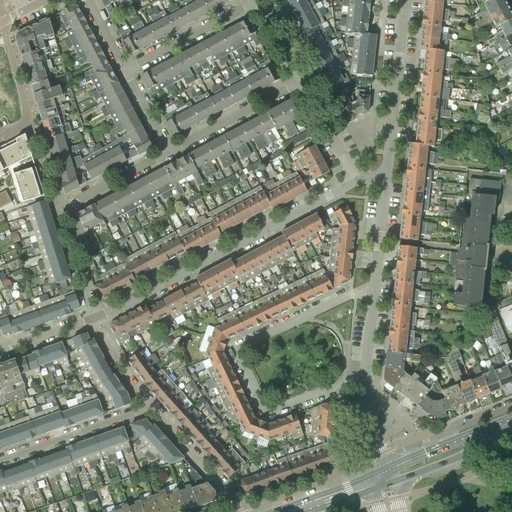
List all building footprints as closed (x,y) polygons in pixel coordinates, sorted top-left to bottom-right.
[(101,0),(111,20),(117,17),(110,4),(114,2),(112,0),(101,0)] [(125,13),(130,10),(124,0),(112,0),(114,2),(118,0),(125,13)] [(124,0),(130,10),(134,8),(129,0),(124,0)] [(201,17),(191,0),(186,0),(182,2),(185,8),(193,22),(201,17)] [(191,0),(201,17),(210,13),(203,0),(200,0),(198,1),(197,0),(191,0)] [(203,0),(210,13),(218,8),(213,0),(203,0)] [(213,0),(218,8),(227,4),(224,0),(213,0)] [(295,15),(316,5),(315,4),(313,0),(302,0),(291,6),(295,15)] [(470,18),(472,25),(507,7),(503,0),(490,0),(478,7),(481,12),(470,18)] [(347,13),(369,15),(370,5),(343,2),(342,6),(348,7),(347,13)] [(424,14),(448,17),(449,12),(449,11),(443,10),(443,4),(425,2),(424,14)] [(183,27),(193,22),(185,8),(180,11),(176,3),(172,6),(183,27)] [(64,24),(81,14),(77,7),(73,5),(62,11),(65,17),(61,19),(64,24)] [(300,24),(326,11),(323,6),(318,9),(316,5),(295,15),(300,24)] [(174,31),(183,27),(172,6),(168,8),(172,15),(167,18),(174,31)] [(165,36),(174,31),(167,18),(164,12),(160,14),(156,7),(152,10),(165,36)] [(490,31),(495,29),(511,19),(511,15),(507,7),(472,25),(473,31),(474,32),(487,25),(490,31)] [(157,41),(165,36),(152,10),(147,12),(154,25),(150,27),(157,41)] [(305,32),(322,25),(325,23),(322,17),(328,14),(326,11),(300,24),(305,32)] [(157,41),(150,27),(145,29),(138,17),(137,17),(135,13),(132,15),(148,45),(157,41)] [(341,21),(368,25),(369,15),(347,13),(347,18),(341,17),(341,21)] [(64,24),(59,26),(62,31),(66,29),(70,27),(72,31),(86,23),(81,14),(64,24)] [(423,26),(441,27),(441,21),(448,22),(448,17),(424,14),(423,26)] [(139,50),(148,45),(132,15),(128,16),(131,21),(130,21),(136,34),(131,36),(139,50)] [(489,46),(493,44),(511,34),(511,19),(495,29),(498,33),(493,35),(494,37),(487,42),(489,46)] [(37,51),(45,48),(43,41),(46,40),(46,41),(54,38),(54,36),(49,20),(30,28),(37,51)] [(256,46),(260,44),(247,20),(238,24),(249,44),(254,42),(256,46)] [(362,34),(367,35),(368,25),(341,21),(340,26),(346,27),(345,33),(354,34),(362,35),(362,34)] [(69,38),(64,41),(66,45),(90,32),(86,23),(72,31),(66,34),(69,38)] [(244,47),(249,44),(238,24),(230,29),(243,54),(247,52),(244,47)] [(301,34),(306,43),(331,30),(329,26),(324,29),(322,25),(305,32),(301,34)] [(422,38),(446,40),(446,34),(440,34),(441,27),(423,26),(422,38)] [(21,55),(37,51),(30,28),(18,34),(16,39),(21,55)] [(239,56),(243,54),(230,29),(221,33),(232,53),(236,51),(239,56)] [(311,52),(331,42),(328,37),(333,34),(331,30),(306,43),(311,52)] [(139,50),(131,36),(128,31),(120,35),(130,55),(139,50)] [(90,32),(66,45),(68,49),(73,46),(75,51),(76,51),(95,41),(90,32)] [(227,56),(232,53),(221,33),(212,38),(225,63),(229,61),(227,56)] [(347,43),(375,46),(376,36),(367,35),(362,34),(362,35),(354,34),(354,39),(348,38),(347,43)] [(501,48),(503,53),(511,48),(511,34),(493,44),(497,50),(501,48)] [(221,66),(225,63),(212,38),(203,43),(211,58),(213,63),(219,60),(221,66)] [(426,50),(438,51),(439,45),(445,46),(446,40),(422,38),(420,50),(426,50)] [(78,55),(73,58),(75,62),(78,61),(100,49),(95,41),(76,51),(78,55)] [(315,62),(316,61),(336,51),(341,48),(339,44),(333,47),(331,42),(311,52),(310,52),(315,62)] [(207,60),(211,58),(203,43),(194,48),(206,69),(210,67),(207,60)] [(352,54),(374,56),(375,46),(347,43),(347,47),(353,48),(352,54)] [(37,51),(21,55),(25,67),(42,62),(47,61),(45,55),(48,54),(47,51),(49,50),(49,47),(48,47),(45,48),(37,51)] [(202,72),(206,69),(194,48),(186,52),(194,67),(198,65),(202,72)] [(497,64),(499,69),(511,62),(511,48),(503,53),(502,54),(505,59),(497,64)] [(100,49),(78,61),(80,66),(85,63),(88,61),(90,64),(104,57),(100,49)] [(425,62),(449,65),(449,59),(443,58),(444,51),(438,51),(426,50),(425,62)] [(316,61),(320,69),(345,56),(343,53),(338,55),(336,51),(316,61)] [(177,57),(191,84),(196,81),(190,69),(194,67),(186,52),(177,57)] [(351,64),(373,66),(374,56),(352,54),(352,59),(347,58),(347,60),(347,61),(348,64),(351,64)] [(325,79),(340,71),(345,69),(342,63),(347,60),(345,56),(320,69),(325,79)] [(92,69),(85,73),(87,78),(109,66),(104,57),(90,64),(92,69)] [(187,86),(191,84),(177,57),(168,62),(179,82),(183,79),(187,86)] [(271,84),(263,71),(259,73),(250,57),(246,59),(262,89),(271,84)] [(253,94),(262,89),(246,59),(241,62),(246,71),(244,72),(245,74),(243,75),(253,94)] [(263,71),(271,84),(279,80),(269,60),(260,65),(263,71)] [(42,62),(25,67),(28,76),(53,69),(51,64),(43,67),(42,62)] [(174,84),(179,82),(168,62),(160,66),(173,91),(177,89),(174,84)] [(424,74),(442,76),(442,69),(448,70),(448,69),(449,65),(425,62),(424,74)] [(511,77),(511,76),(511,62),(499,69),(502,75),(509,71),(511,77)] [(350,74),(372,76),(373,66),(351,64),(350,74)] [(87,78),(84,79),(86,83),(92,80),(94,85),(113,75),(109,66),(87,78)] [(169,93),(173,91),(160,66),(150,71),(160,91),(166,88),(169,93)] [(53,69),(28,76),(31,86),(47,80),(46,76),(54,74),(54,72),(56,71),(55,68),(53,69)] [(156,93),(160,91),(150,71),(141,76),(155,101),(159,98),(156,93)] [(330,88),(338,84),(340,89),(351,83),(346,74),(342,76),(340,71),(325,79),(330,88)] [(244,98),(253,94),(243,75),(237,77),(235,72),(231,74),(244,98)] [(235,103),(244,98),(231,74),(227,76),(230,81),(225,84),(228,90),(235,103)] [(422,86),(446,88),(447,83),(447,82),(441,82),(442,76),(424,74),(422,86)] [(97,89),(91,92),(93,96),(118,83),(113,75),(94,85),(97,89)] [(31,86),(33,94),(62,86),(61,81),(49,85),(47,80),(31,86)] [(99,93),(103,102),(122,91),(118,83),(99,93)] [(226,108),(235,103),(228,90),(224,92),(219,84),(215,87),(226,108)] [(62,86),(33,94),(36,103),(64,96),(68,94),(65,85),(62,86)] [(421,97),(446,100),(448,100),(449,88),(446,88),(422,86),(421,97)] [(218,112),(226,108),(215,87),(211,89),(215,97),(211,99),(218,112)] [(218,112),(211,99),(208,93),(203,96),(199,89),(196,91),(209,117),(218,112)] [(352,108),(356,116),(360,114),(364,115),(368,112),(370,97),(369,97),(369,91),(358,90),(356,105),(355,106),(352,108)] [(103,102),(108,110),(127,100),(122,91),(103,102)] [(200,122),(209,117),(196,91),(190,94),(197,106),(193,108),(200,122)] [(39,113),(62,105),(61,102),(66,100),(64,96),(36,103),(39,113)] [(354,120),(356,116),(352,108),(355,106),(353,96),(347,99),(337,104),(346,120),(350,122),(354,120)] [(420,109),(445,112),(446,100),(421,97),(420,109)] [(108,110),(112,119),(132,109),(127,100),(108,110)] [(191,127),(200,122),(193,108),(190,103),(185,105),(182,100),(178,102),(191,127)] [(299,134),(292,121),(299,118),(291,101),(282,106),(280,107),(295,136),(299,134)] [(182,131),(191,127),(178,102),(174,104),(177,110),(172,112),(182,131)] [(62,105),(39,113),(42,122),(58,117),(57,113),(64,110),(69,109),(68,104),(62,105)] [(291,138),(295,136),(280,107),(274,110),(267,114),(276,130),(283,126),(284,126),(291,138)] [(112,119),(117,128),(136,117),(132,109),(112,119)] [(418,121),(437,123),(437,117),(450,118),(450,112),(445,112),(420,109),(418,121)] [(173,136),(182,131),(172,112),(163,117),(173,136)] [(45,131),(69,123),(71,123),(68,114),(66,115),(42,122),(45,131)] [(277,133),(276,130),(267,114),(259,118),(273,144),(277,141),(274,135),(277,133)] [(125,131),(126,134),(141,126),(136,117),(117,128),(110,132),(113,137),(113,136),(114,137),(125,131)] [(264,148),(273,144),(259,118),(251,122),(264,148)] [(417,133),(441,135),(442,130),(436,129),(437,123),(418,121),(417,133)] [(259,151),(264,148),(251,122),(245,125),(253,140),(259,151)] [(48,140),(72,132),(69,123),(45,131),(48,140)] [(247,143),(253,140),(245,125),(239,128),(247,143)] [(126,134),(129,139),(144,132),(141,126),(126,134)] [(246,144),(247,143),(239,128),(233,131),(247,157),(251,155),(246,144)] [(51,149),(66,144),(65,140),(80,136),(77,131),(72,132),(48,140),(51,149)] [(242,160),(247,157),(233,131),(224,136),(232,151),(236,149),(242,160)] [(130,152),(132,158),(152,147),(144,132),(129,139),(133,146),(133,145),(135,149),(130,152)] [(295,138),(298,143),(309,137),(306,132),(295,138)] [(416,144),(427,146),(434,146),(434,141),(440,141),(441,135),(417,133),(416,144)] [(0,172),(32,157),(25,135),(0,147),(0,172)] [(132,158),(130,152),(124,156),(114,137),(113,136),(113,137),(109,139),(112,144),(107,147),(118,166),(132,158)] [(228,153),(232,151),(224,136),(216,141),(229,167),(234,164),(228,153)] [(284,144),(286,149),(298,143),(295,138),(284,144)] [(224,169),(229,167),(216,141),(206,146),(214,160),(219,158),(224,169)] [(86,147),(83,143),(77,146),(79,151),(86,147)] [(54,158),(69,154),(79,151),(77,146),(68,148),(66,144),(51,149),(54,158)] [(109,170),(118,166),(107,147),(103,149),(100,144),(95,146),(109,170)] [(408,156),(433,158),(433,153),(427,152),(428,148),(427,146),(416,144),(410,144),(408,156)] [(99,175),(109,170),(95,146),(92,148),(95,153),(89,156),(99,175)] [(211,162),(214,160),(206,146),(198,150),(212,176),(217,173),(211,162)] [(293,163),(295,166),(319,154),(315,146),(299,154),(300,154),(295,156),(297,161),(293,163)] [(207,178),(212,176),(198,150),(188,155),(198,173),(203,171),(207,178)] [(82,161),(81,160),(80,156),(71,159),(69,154),(54,158),(57,169),(82,161)] [(307,167),(309,171),(324,163),(319,154),(295,166),(298,171),(307,167)] [(204,184),(198,173),(188,155),(176,161),(186,179),(193,175),(198,186),(204,184)] [(91,180),(99,175),(89,156),(81,160),(82,161),(84,166),(91,180)] [(407,168),(425,170),(426,164),(432,164),(433,158),(408,156),(407,168)] [(61,180),(76,175),(74,170),(84,166),(82,161),(57,169),(61,180)] [(178,183),(186,179),(176,161),(164,168),(175,189),(179,196),(184,194),(178,183)] [(251,166),(253,171),(262,166),(260,161),(251,166)] [(302,180),(306,178),(309,183),(328,172),(324,163),(309,171),(300,175),(302,180)] [(44,195),(40,181),(35,167),(14,174),(18,188),(23,202),(44,195)] [(171,191),(175,189),(164,168),(155,173),(169,199),(173,196),(171,191)] [(406,180),(430,182),(431,170),(425,170),(407,168),(406,180)] [(307,192),(306,190),(297,172),(292,175),(290,170),(285,172),(298,197),(307,192)] [(290,201),(298,197),(285,172),(281,175),(284,179),(280,181),(290,201)] [(65,194),(67,192),(86,182),(85,178),(84,178),(82,173),(76,175),(61,180),(65,194)] [(164,201),(169,199),(155,173),(146,178),(156,196),(160,194),(164,201)] [(227,184),(229,183),(237,180),(234,175),(225,180),(227,184)] [(152,198),(156,196),(146,178),(137,183),(151,208),(156,206),(152,198)] [(223,187),(227,184),(225,180),(224,179),(216,183),(217,185),(219,189),(223,187)] [(281,206),(290,201),(280,181),(275,184),(273,179),(268,181),(280,202),(281,206)] [(457,252),(451,252),(449,265),(449,269),(454,275),(454,276),(455,277),(452,305),(481,309),(485,271),(486,271),(487,262),(490,263),(491,255),(487,255),(488,245),(487,245),(491,215),(494,216),(495,199),(499,200),(501,182),(481,180),(474,179),(473,191),(472,194),(469,219),(464,218),(461,249),(457,248),(457,252)] [(405,192),(429,194),(430,182),(406,180),(405,192)] [(281,206),(280,202),(268,181),(264,184),(266,188),(263,190),(271,207),(272,210),(281,206)] [(146,211),(151,208),(137,183),(129,187),(137,201),(141,200),(146,211)] [(262,211),(271,207),(263,190),(260,186),(251,191),(262,211)] [(120,192),(134,217),(139,215),(136,210),(140,208),(137,201),(129,187),(120,192)] [(253,216),(262,211),(251,191),(243,195),(253,216)] [(129,220),(134,217),(120,192),(111,196),(119,211),(123,209),(129,220)] [(403,203),(428,206),(429,194),(405,192),(403,203)] [(245,220),(253,216),(243,195),(234,200),(245,220)] [(115,213),(119,211),(111,196),(103,201),(117,226),(121,224),(115,213)] [(237,225),(245,220),(234,200),(226,204),(237,225)] [(103,201),(95,205),(106,226),(109,224),(112,229),(117,226),(103,201)] [(29,217),(49,211),(46,202),(21,210),(22,214),(28,212),(29,217)] [(402,215),(420,217),(421,211),(427,212),(428,206),(403,203),(402,215)] [(228,229),(237,225),(226,204),(218,209),(228,229)] [(102,229),(106,227),(106,226),(95,205),(83,212),(88,223),(91,229),(99,224),(102,229)] [(337,223),(351,215),(347,207),(342,209),(341,206),(335,209),(337,212),(328,216),(330,220),(334,218),(337,223)] [(220,234),(228,229),(218,209),(208,214),(211,218),(220,234)] [(27,229),(52,221),(49,211),(29,217),(31,222),(25,224),(27,229)] [(75,227),(88,223),(83,212),(74,216),(72,220),(75,227)] [(316,234),(323,229),(323,228),(320,224),(318,220),(316,214),(308,218),(316,234)] [(338,229),(355,231),(356,224),(351,215),(337,223),(338,226),(338,229)] [(401,227),(425,230),(426,224),(420,223),(420,217),(402,215),(401,227)] [(222,237),(220,234),(211,218),(206,220),(204,216),(200,218),(213,242),(222,237)] [(204,246),(213,242),(200,218),(196,220),(198,224),(194,227),(204,246)] [(321,243),(316,234),(308,218),(299,223),(309,243),(314,241),(316,245),(321,243)] [(35,237),(55,230),(52,221),(27,229),(28,233),(34,231),(35,237)] [(88,223),(75,227),(81,246),(87,243),(86,239),(83,235),(88,232),(91,229),(88,223)] [(305,245),(309,243),(299,223),(290,228),(303,252),(307,250),(305,245)] [(195,251),(204,246),(194,227),(189,229),(187,225),(183,227),(195,251)] [(187,256),(195,251),(183,227),(179,229),(181,233),(177,236),(185,252),(187,256)] [(400,239),(418,241),(418,235),(425,235),(425,230),(401,227),(400,239)] [(299,254),(303,252),(290,228),(281,233),(283,236),(292,252),(297,250),(299,254)] [(331,238),(354,240),(355,231),(338,229),(332,228),(331,238)] [(33,248),(58,240),(55,230),(35,237),(37,241),(31,243),(33,248)] [(176,257),(185,252),(177,236),(175,232),(166,237),(176,257)] [(295,256),(292,252),(283,236),(275,241),(285,261),(295,256)] [(168,261),(176,257),(166,237),(157,242),(168,261)] [(330,248),(353,250),(354,240),(331,238),(330,248)] [(41,256),(61,250),(58,240),(33,248),(34,252),(40,250),(41,256)] [(277,265),(285,261),(275,241),(266,245),(277,265)] [(160,265),(168,261),(157,242),(149,246),(160,265)] [(269,270),(277,265),(266,245),(258,250),(269,270)] [(151,270),(160,265),(149,246),(141,250),(151,270)] [(398,259),(416,260),(416,254),(423,255),(423,249),(399,246),(398,259)] [(329,257),(352,260),(353,250),(330,248),(329,257)] [(39,267),(64,259),(61,250),(41,256),(43,261),(37,262),(39,267)] [(143,274),(151,270),(141,250),(133,255),(143,274)] [(260,275),(269,270),(258,250),(249,254),(260,275)] [(251,279),(260,275),(249,254),(240,259),(251,279)] [(134,279),(143,274),(133,255),(123,260),(125,263),(134,279)] [(328,268),(332,269),(351,271),(352,260),(329,257),(328,268)] [(47,275),(67,269),(64,259),(39,267),(40,271),(46,270),(47,275)] [(242,284),(251,279),(240,259),(232,264),(241,280),(242,284)] [(396,270),(421,273),(421,267),(415,266),(416,260),(398,259),(396,270)] [(241,280),(232,264),(230,260),(222,264),(235,288),(239,286),(236,282),(241,280)] [(136,282),(134,279),(125,263),(117,267),(127,287),(136,282)] [(230,291),(235,288),(222,264),(213,269),(224,289),(228,286),(230,291)] [(119,292),(127,287),(117,267),(108,272),(119,292)] [(56,283),(70,278),(67,269),(47,275),(49,280),(43,281),(45,286),(56,283)] [(219,291),(224,289),(213,269),(205,273),(218,297),(222,295),(219,291)] [(350,282),(350,281),(333,279),(329,281),(323,269),(314,273),(324,294),(350,282)] [(333,279),(350,281),(351,271),(332,269),(331,271),(334,271),(333,279)] [(395,282),(413,284),(419,284),(420,278),(421,273),(396,270),(395,282)] [(110,296),(119,292),(108,272),(99,276),(102,282),(110,296)] [(220,300),(218,297),(205,273),(195,278),(197,282),(207,302),(213,299),(213,300),(215,298),(217,301),(220,300)] [(315,298),(324,294),(314,273),(305,277),(315,298)] [(306,302),(315,298),(305,277),(296,282),(306,302)] [(101,301),(110,296),(102,282),(94,286),(98,299),(101,301)] [(200,306),(207,302),(197,282),(190,286),(200,306)] [(297,306),(306,302),(296,282),(288,286),(297,306)] [(394,294),(418,296),(419,290),(413,290),(413,284),(395,282),(394,294)] [(191,310),(200,306),(190,286),(181,290),(191,310)] [(289,310),(297,306),(288,286),(280,290),(289,310)] [(182,315),(191,310),(181,290),(172,295),(182,315)] [(280,314),(289,310),(280,290),(270,294),(280,314)] [(70,311),(79,308),(74,291),(68,293),(64,295),(68,307),(69,306),(70,311)] [(280,314),(270,294),(261,298),(271,319),(280,314)] [(411,301),(417,302),(418,296),(394,294),(392,305),(411,307),(411,301)] [(71,314),(70,311),(69,306),(68,307),(64,295),(59,296),(54,298),(61,318),(71,314)] [(175,319),(182,315),(172,295),(163,300),(171,314),(172,314),(175,319)] [(42,324),(52,321),(45,301),(40,303),(38,298),(33,299),(35,305),(42,324)] [(52,321),(61,318),(54,298),(49,300),(45,301),(52,321)] [(263,323),(271,319),(261,298),(253,302),(263,323)] [(163,319),(171,314),(163,300),(155,304),(163,319)] [(253,327),(263,323),(253,302),(244,307),(253,327)] [(154,323),(163,319),(155,304),(147,308),(154,323)] [(511,331),(511,304),(499,309),(508,333),(511,331)] [(32,328),(42,324),(35,305),(30,307),(25,308),(32,328)] [(155,325),(154,323),(147,308),(145,305),(136,310),(147,330),(155,325)] [(391,317),(415,320),(416,314),(410,313),(411,307),(392,305),(391,317)] [(511,360),(510,362),(508,356),(509,354),(506,345),(507,345),(491,305),(482,308),(486,319),(501,355),(511,381),(511,360)] [(245,331),(253,327),(244,307),(235,311),(245,331)] [(24,331),(32,328),(25,308),(21,310),(17,311),(24,331)] [(478,314),(477,316),(479,321),(486,319),(482,308),(478,314)] [(138,334),(147,330),(136,310),(127,314),(135,329),(138,334)] [(13,335),(24,331),(17,311),(11,313),(7,315),(13,332),(13,335)] [(236,335),(245,331),(235,311),(226,315),(236,335)] [(127,333),(135,329),(127,314),(119,319),(127,333)] [(0,327),(3,335),(13,332),(7,315),(2,317),(0,317),(0,327)] [(227,340),(236,335),(226,315),(217,319),(220,325),(227,340)] [(390,329),(408,331),(409,325),(415,325),(415,320),(391,317),(390,329)] [(130,339),(127,333),(119,319),(111,323),(109,327),(119,344),(130,339)] [(185,326),(187,325),(185,321),(177,325),(180,329),(185,326)] [(227,340),(220,325),(214,327),(211,337),(208,336),(207,339),(225,346),(227,340)] [(389,341),(413,343),(414,337),(414,331),(408,331),(390,329),(389,341)] [(76,350),(77,350),(90,341),(87,334),(67,341),(69,346),(74,344),(76,350)] [(151,339),(154,343),(162,338),(160,334),(151,339)] [(225,346),(207,339),(206,342),(209,343),(205,353),(208,359),(223,352),(225,346)] [(81,358),(99,349),(94,340),(90,341),(77,350),(81,358)] [(387,352),(406,354),(406,348),(412,349),(413,343),(389,341),(387,352)] [(58,364),(67,361),(62,343),(52,346),(57,361),(58,364)] [(477,399),(470,381),(470,380),(462,383),(459,376),(461,375),(455,361),(461,359),(456,344),(446,358),(456,384),(464,404),(477,399)] [(48,364),(57,361),(52,346),(43,349),(48,364)] [(39,367),(48,364),(43,349),(34,353),(39,367)] [(81,358),(86,368),(104,358),(99,349),(81,358)] [(128,360),(133,368),(147,358),(141,351),(138,353),(137,353),(134,356),(130,358),(128,360)] [(212,367),(227,360),(223,352),(208,359),(212,367)] [(386,369),(401,370),(410,371),(411,363),(419,364),(420,355),(406,354),(387,352),(386,369)] [(41,373),(39,367),(34,353),(33,353),(33,355),(25,358),(31,376),(41,373)] [(502,389),(511,384),(511,381),(501,355),(489,360),(493,367),(502,389)] [(22,379),(31,376),(25,358),(15,361),(22,381),(23,381),(22,379)] [(86,368),(92,377),(109,368),(104,358),(86,368)] [(133,368),(138,376),(152,366),(147,358),(133,368)] [(22,381),(15,361),(15,360),(7,363),(21,400),(28,397),(22,381)] [(211,379),(231,369),(227,360),(212,367),(207,369),(211,379)] [(194,373),(206,368),(203,362),(191,367),(194,373)] [(15,402),(21,400),(7,363),(1,365),(15,402)] [(8,405),(15,402),(1,365),(0,365),(0,382),(1,387),(8,405)] [(138,376),(144,384),(157,373),(152,366),(138,376)] [(477,399),(489,394),(481,372),(478,366),(472,368),(477,378),(470,381),(477,399)] [(489,394),(502,389),(493,367),(488,369),(481,372),(489,394)] [(92,377),(97,386),(114,376),(109,368),(92,377)] [(144,384),(151,391),(168,376),(162,369),(157,373),(144,384)] [(211,379),(215,387),(235,377),(231,369),(211,379)] [(384,378),(385,379),(404,372),(401,370),(386,369),(384,378)] [(394,388),(404,396),(419,378),(423,372),(416,371),(414,374),(411,372),(408,376),(406,374),(394,388)] [(386,382),(394,388),(406,374),(404,372),(385,379),(385,381),(386,382)] [(404,396),(417,406),(434,384),(437,379),(430,374),(424,382),(419,378),(404,396)] [(97,386),(104,395),(121,385),(114,376),(97,386)] [(151,391),(157,398),(174,383),(168,376),(151,391)] [(200,383),(196,376),(192,379),(196,386),(200,383)] [(215,387),(219,395),(239,385),(235,377),(215,387)] [(157,398),(163,406),(181,391),(174,383),(157,398)] [(435,416),(449,410),(441,390),(437,392),(434,384),(417,406),(429,415),(432,416),(435,416)] [(449,410),(464,404),(456,384),(441,390),(449,410)] [(104,395),(106,398),(108,402),(128,394),(122,387),(121,385),(104,395)] [(219,395),(223,404),(244,394),(239,385),(219,395)] [(163,406),(170,413),(183,402),(187,398),(181,391),(163,406)] [(103,413),(100,406),(96,394),(86,397),(93,417),(103,413)] [(116,409),(131,404),(128,394),(108,402),(109,406),(114,405),(116,409)] [(223,404),(227,413),(248,403),(244,394),(223,404)] [(83,421),(93,417),(86,397),(76,401),(78,406),(83,421)] [(65,427),(60,413),(60,411),(55,400),(51,402),(53,407),(48,409),(55,429),(64,426),(65,427)] [(170,413),(177,420),(189,409),(183,402),(170,413)] [(311,416),(312,416),(335,418),(336,406),(331,402),(320,406),(312,409),(311,416)] [(232,421),(237,419),(252,411),(248,403),(227,413),(232,421)] [(46,432),(55,429),(48,409),(43,411),(41,405),(37,407),(46,432)] [(75,424),(83,421),(78,406),(70,409),(75,424)] [(36,436),(46,432),(37,407),(32,408),(34,414),(29,416),(36,436)] [(65,427),(75,424),(70,409),(60,413),(65,427)] [(183,428),(195,416),(189,409),(177,420),(183,428)] [(241,426),(256,419),(252,411),(237,419),(241,426)] [(27,439),(36,436),(29,416),(24,418),(22,412),(18,413),(27,439)] [(17,442),(27,439),(18,413),(8,417),(17,442)] [(183,428),(189,435),(202,424),(202,423),(205,420),(199,413),(195,416),(183,428)] [(301,430),(301,429),(297,419),(296,414),(286,418),(291,433),(293,439),(303,436),(301,430)] [(311,425),(334,427),(335,418),(312,416),(311,425)] [(0,422),(8,446),(17,442),(8,417),(0,419),(0,422)] [(282,437),(291,433),(286,418),(277,421),(282,437)] [(252,438),(255,440),(262,422),(256,419),(241,426),(244,432),(253,436),(252,438)] [(136,435),(139,438),(155,426),(154,425),(152,427),(146,420),(131,425),(138,433),(136,435)] [(273,440),(282,437),(277,421),(268,424),(273,440)] [(0,448),(8,446),(0,422),(0,448)] [(269,441),(273,440),(268,424),(262,422),(255,440),(258,440),(257,442),(267,446),(269,441)] [(189,435),(196,442),(208,431),(202,424),(189,435)] [(325,436),(333,437),(334,427),(311,425),(310,435),(317,435),(318,436),(322,436),(325,436)] [(138,439),(145,447),(161,433),(155,426),(139,438),(138,439)] [(128,442),(128,441),(126,435),(123,428),(113,431),(120,451),(126,448),(128,454),(132,453),(128,442)] [(115,452),(120,451),(113,431),(104,435),(114,459),(117,458),(115,452)] [(196,442),(202,449),(214,438),(208,431),(196,442)] [(152,453),(154,455),(169,442),(161,433),(145,447),(152,454),(152,453)] [(115,461),(114,459),(104,435),(94,438),(101,458),(107,455),(110,463),(115,461)] [(97,459),(101,458),(94,438),(85,441),(95,466),(99,465),(97,459)] [(202,449),(209,456),(221,445),(214,438),(202,449)] [(96,468),(95,466),(85,441),(75,445),(82,464),(88,462),(91,470),(96,468)] [(323,444),(331,466),(341,462),(332,441),(323,444)] [(159,454),(165,460),(176,450),(169,442),(154,455),(156,457),(159,454)] [(331,466),(323,444),(318,446),(313,448),(321,469),(331,466)] [(78,466),(82,464),(75,445),(66,448),(67,450),(76,474),(80,473),(78,466)] [(209,456),(216,464),(227,452),(221,445),(209,456)] [(216,464),(222,470),(238,455),(232,448),(227,452),(216,464)] [(311,472),(321,469),(313,448),(304,451),(311,472)] [(72,476),(76,474),(67,450),(57,453),(64,472),(70,470),(72,476)] [(169,465),(182,461),(183,458),(176,450),(165,460),(169,465)] [(303,476),(311,472),(304,451),(295,454),(303,476)] [(60,474),(64,472),(57,453),(48,456),(55,475),(57,481),(61,480),(60,474)] [(293,479),(303,476),(295,454),(286,458),(293,479)] [(229,478),(240,467),(245,463),(238,455),(222,470),(229,478)] [(45,478),(55,475),(48,456),(39,459),(45,478)] [(217,501),(217,496),(207,483),(183,458),(182,461),(190,485),(216,500),(217,501)] [(284,482),(293,479),(286,458),(276,461),(278,467),(284,482)] [(36,481),(45,478),(39,459),(29,463),(36,481)] [(38,488),(36,481),(29,463),(20,466),(27,486),(33,484),(34,489),(38,488)] [(22,488),(27,486),(20,466),(10,469),(19,495),(20,497),(24,495),(22,488)] [(274,486),(284,482),(278,467),(269,470),(274,486)] [(15,496),(19,495),(10,469),(1,473),(7,491),(8,493),(13,491),(15,496)] [(265,489),(274,486),(269,470),(260,473),(265,489)] [(255,492),(265,489),(260,473),(250,477),(255,492)] [(120,481),(119,476),(109,479),(111,484),(120,481)] [(244,496),(255,492),(250,477),(243,479),(235,486),(244,496)] [(180,511),(186,510),(179,491),(177,485),(164,490),(171,511),(180,511)] [(195,508),(198,507),(190,485),(184,487),(185,489),(179,491),(186,510),(194,507),(195,508)] [(198,507),(216,500),(190,485),(198,507)] [(171,511),(164,490),(164,488),(158,490),(159,494),(152,496),(158,511),(171,511)] [(143,511),(158,511),(152,496),(146,498),(147,500),(141,503),(140,500),(139,501),(143,511)] [(129,511),(143,511),(139,501),(134,503),(135,505),(128,507),(129,511)]
